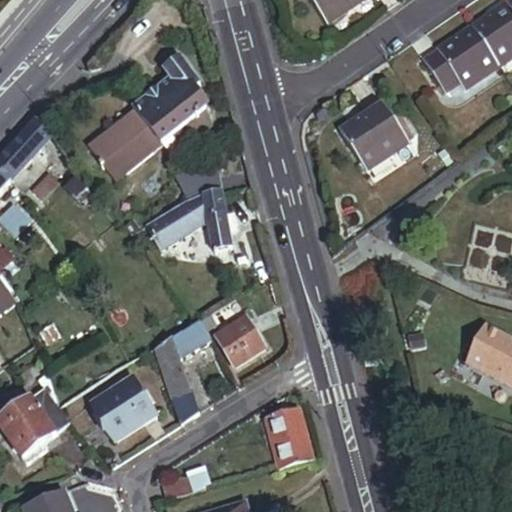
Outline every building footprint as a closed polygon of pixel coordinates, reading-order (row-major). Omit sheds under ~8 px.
[(374,2),(372,0),(305,0),(329,34),(374,2)] [(511,8),(479,32),(506,71),(511,66),(511,8)] [(506,71),(479,32),(445,56),(467,87),(472,95),(506,71)] [(453,97),(467,87),(445,56),(431,66),(453,97)] [(174,83),(138,111),(150,128),(195,93),(204,86),(184,61),(172,70),(171,79),(174,83)] [(209,113),(195,93),(150,128),(161,142),(164,147),(166,145),(175,139),(209,113)] [(388,107),(347,136),(375,176),(416,147),(388,107)] [(150,128),(138,111),(97,143),(120,174),(161,142),(150,128)] [(48,113),(41,121),(56,140),(64,131),(63,122),(56,114),(48,113)] [(217,128),(209,113),(175,139),(185,153),(217,128)] [(75,120),(64,131),(72,141),(84,131),(75,120)] [(41,121),(0,166),(0,172),(14,187),(14,186),(56,140),(41,121)] [(56,140),(65,150),(72,141),(64,131),(56,140)] [(185,153),(175,139),(166,145),(177,159),(185,153)] [(207,199),(226,195),(221,167),(181,181),(195,206),(207,199)] [(0,201),(14,187),(0,172),(0,201)] [(78,180),(66,190),(86,212),(97,202),(78,180)] [(231,217),(226,195),(207,199),(213,226),(218,254),(237,250),(234,232),(231,217)] [(213,226),(207,199),(195,206),(152,230),(166,253),(213,226)] [(238,215),(231,217),(234,232),(241,230),(238,215)] [(0,248),(0,269),(4,274),(17,264),(9,254),(6,256),(0,248)] [(49,282),(30,294),(39,307),(43,304),(44,304),(53,298),(53,297),(57,294),(49,282)] [(0,317),(15,303),(0,288),(0,317)] [(266,353),(247,323),(217,343),(236,373),(266,353)] [(200,328),(156,356),(157,358),(173,404),(181,429),(182,429),(199,418),(193,397),(182,367),(213,349),(201,330),(200,328)] [(511,344),(487,332),(469,368),(511,389),(511,344)] [(157,418),(134,383),(93,408),(116,444),(157,418)] [(0,431),(23,464),(44,449),(70,429),(46,395),(32,404),(0,427),(0,431)] [(280,475),(314,466),(300,414),(266,423),(280,475)] [(48,455),(44,449),(23,464),(27,470),(48,455)] [(196,497),(206,494),(205,492),(212,490),(207,473),(203,474),(202,472),(191,475),(192,481),(191,481),(162,489),(167,505),(196,497)] [(70,511),(65,499),(31,511),(70,511)]
